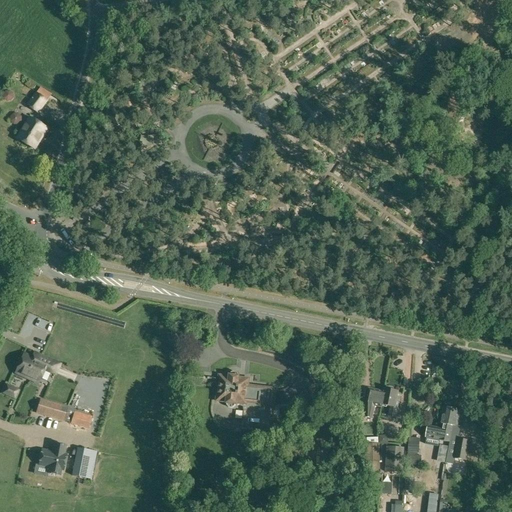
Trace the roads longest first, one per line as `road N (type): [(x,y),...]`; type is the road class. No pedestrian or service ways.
road 1 (secondary): [(511,364),(204,301)]
road 2 (unclassified): [(42,224),(93,14)]
road 3 (secondary): [(37,258),(65,280),(204,301)]
road 4 (secondary): [(204,301),(158,284),(70,270),(47,252)]
